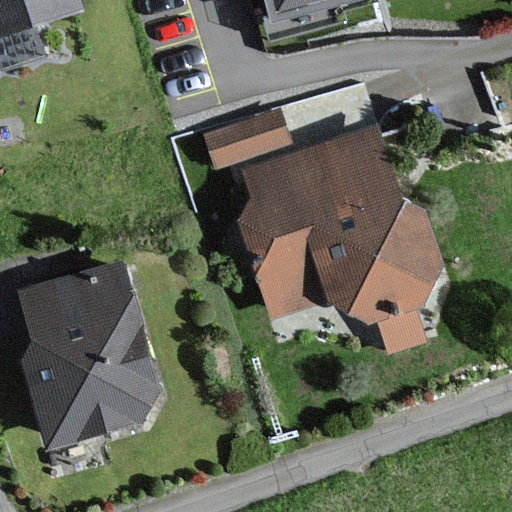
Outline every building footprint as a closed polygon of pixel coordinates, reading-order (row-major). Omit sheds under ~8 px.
[(75,0),(0,0),(0,31),(78,7),(75,0)] [(268,0),(273,18),(340,0),(268,0)] [(289,141),(279,112),(210,136),(220,165),(289,141)] [(419,306),(436,265),(420,209),(400,215),(375,129),(247,165),(258,203),(245,207),(276,317),(338,299),(368,319),(419,306)] [(53,445),(139,421),(157,386),(123,263),(21,291),(40,360),(30,363),(53,445)]
